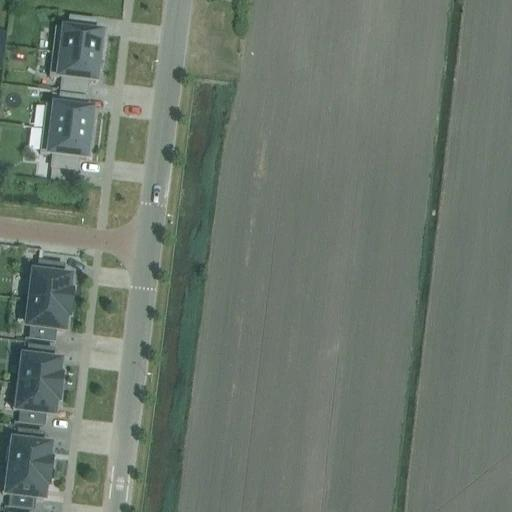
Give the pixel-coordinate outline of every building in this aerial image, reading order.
[(52,54),(101,60),(102,46),(100,46),(101,35),(94,34),(95,23),(69,19),(68,31),(55,30),(52,54)] [(60,92),(86,96),(88,84),(95,85),(96,74),(99,74),(101,60),(52,54),(49,79),(62,80),(60,92)] [(45,107),(42,131),(91,137),(93,123),(91,123),(92,112),(85,112),(86,100),(60,96),(58,108),(45,107)] [(89,151),(91,137),(42,131),(39,156),(52,157),(51,169),(77,173),(78,161),(86,162),(87,151),(89,151)] [(29,275),(26,302),(70,307),(72,294),(69,294),(70,280),(62,279),(63,268),(39,264),(37,276),(29,275)] [(68,320),(70,307),(26,302),(30,303),(27,328),(31,329),(29,341),(54,344),(55,332),(64,333),(65,319),(68,320)] [(15,386),(60,391),(61,378),(58,378),(60,365),(51,364),(53,352),(28,349),(27,361),(23,360),(20,385),(15,385),(15,386)] [(45,416),(53,417),(55,404),(58,404),(60,391),(15,386),(12,412),(20,413),(19,425),(43,428),(45,416)] [(17,445),(8,444),(5,470),(49,475),(51,463),(48,462),(50,449),(41,448),(43,436),(18,433),(17,445)] [(48,488),(49,475),(5,470),(2,496),(10,497),(9,509),(32,511),(34,500),(43,501),(45,488),(48,488)]
